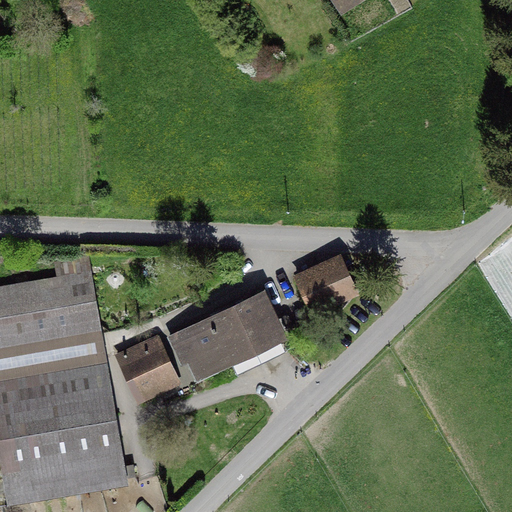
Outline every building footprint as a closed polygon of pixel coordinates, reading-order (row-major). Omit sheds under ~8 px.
[(351,289),(338,262),(296,281),(309,309),(351,289)] [(0,345),(96,329),(86,271),(0,285),(0,345)] [(280,336),(260,296),(174,338),(185,360),(190,357),(199,375),(280,336)] [(121,352),(143,398),(174,384),(152,337),(121,352)] [(132,464),(120,467),(101,359),(0,375),(0,430),(9,487),(75,476),(77,485),(134,475),(132,464)]
